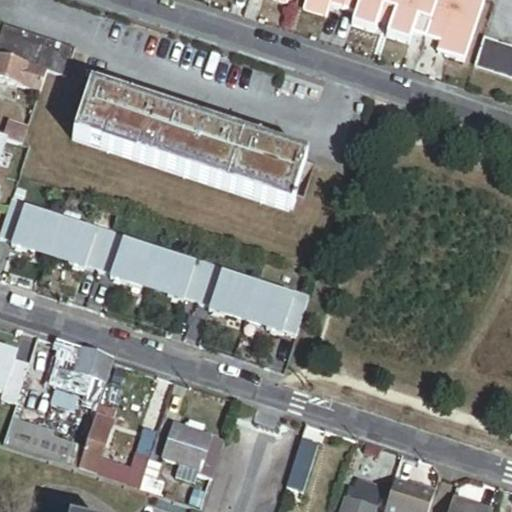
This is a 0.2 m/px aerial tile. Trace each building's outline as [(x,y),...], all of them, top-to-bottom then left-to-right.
[(265,0),(265,1),(288,8),(290,0),(308,0),(304,14),(327,21),(329,12),(355,19),(352,30),(375,37),(378,27),(389,31),(386,42),(409,49),(412,39),(440,47),(437,59),(465,67),(484,4),(471,0),(440,0),(439,6),(418,0),(265,0)] [(0,61),(29,71),(48,78),(67,84),(75,59),(3,35),(0,42),(0,61)] [(511,51),(483,41),(473,70),(511,83),(511,51)] [(0,61),(0,83),(23,91),(29,71),(0,61)] [(23,91),(41,97),(48,78),(29,71),(23,91)] [(308,165),(90,93),(73,144),(291,217),(308,165)] [(32,128),(15,123),(10,141),(14,142),(27,146),(32,128)] [(0,179),(14,142),(10,141),(0,137),(0,179)] [(26,211),(12,207),(0,242),(0,245),(13,250),(13,253),(29,258),(30,255),(48,261),(59,227),(38,220),(37,223),(24,219),(26,211)] [(81,234),(59,227),(48,261),(67,267),(66,270),(83,275),(83,272),(98,277),(110,239),(95,234),(93,241),(80,237),(81,234)] [(125,243),(110,239),(98,277),(112,282),(111,285),(127,290),(128,287),(147,293),(158,259),(136,252),(135,255),(122,251),(125,243)] [(180,266),(158,259),(147,293),(166,299),(165,302),(181,307),(182,304),(196,309),(209,270),(194,266),(191,273),(179,269),(180,266)] [(223,275),(209,270),(196,309),(210,314),(210,316),(226,321),(227,319),(246,325),(256,291),(235,284),(234,287),(221,283),(223,275)] [(278,298),(256,291),(246,325),(264,331),(263,334),(280,339),(281,336),(295,341),(307,302),(292,297),(290,305),(277,301),(278,298)] [(78,356),(59,351),(48,387),(85,398),(90,382),(72,377),(78,356)] [(111,366),(78,356),(72,377),(90,382),(105,387),(111,366)] [(6,362),(0,359),(0,408),(14,413),(27,373),(5,365),(6,362)] [(86,445),(76,477),(92,482),(97,464),(111,419),(96,414),(86,445)] [(86,445),(10,422),(1,454),(76,477),(86,445)] [(190,430),(188,436),(203,441),(205,434),(190,430)] [(215,463),(220,447),(203,441),(188,436),(172,431),(161,464),(197,476),(203,459),(215,463)] [(155,438),(141,433),(133,457),(139,459),(147,461),(155,438)] [(317,451),(300,446),(287,488),(304,493),(317,451)] [(128,474),(97,464),(92,482),(137,496),(142,479),(133,476),(139,459),(133,457),(128,474)] [(146,464),(147,461),(139,459),(133,476),(142,479),(146,464)] [(196,481),(208,485),(215,463),(203,459),(197,476),(196,481)] [(158,468),(146,464),(142,479),(137,496),(148,499),(158,468)] [(394,486),(385,511),(429,511),(433,499),(394,486)] [(357,487),(354,496),(374,503),(378,493),(357,487)] [(374,503),(354,496),(348,494),(342,511),(374,511),(378,504),(374,503)]
